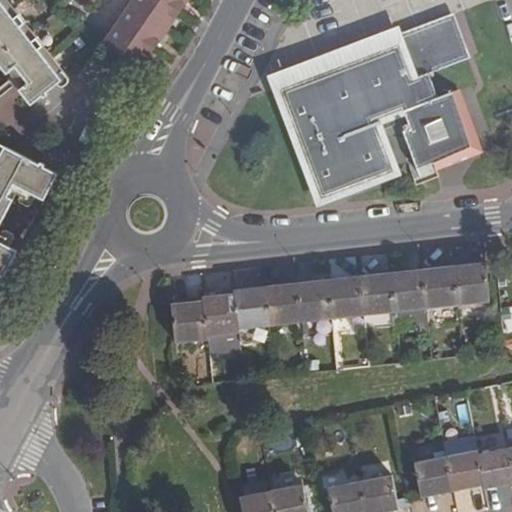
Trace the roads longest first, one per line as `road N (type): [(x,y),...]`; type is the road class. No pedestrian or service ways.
road 1 (residential): [(190,232),(269,241),(511,216)]
road 2 (secondary): [(160,172),(177,114),(237,0)]
road 3 (secondary): [(17,404),(114,246)]
road 4 (secondary): [(72,511),(17,404)]
